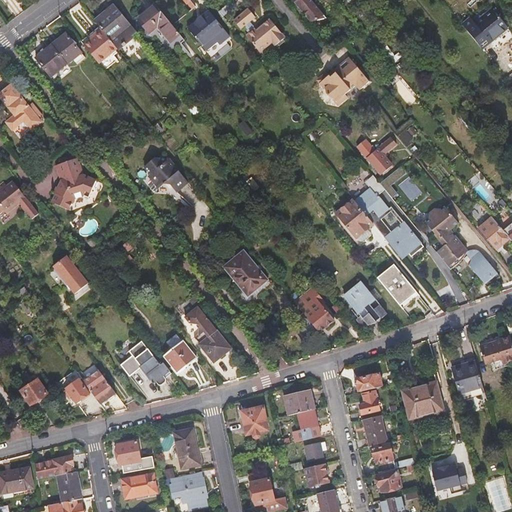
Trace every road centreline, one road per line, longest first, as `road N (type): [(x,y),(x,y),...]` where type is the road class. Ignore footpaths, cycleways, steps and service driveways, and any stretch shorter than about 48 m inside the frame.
road 1 (unclassified): [(511,301),(328,362)]
road 2 (residential): [(328,362),(363,511)]
road 3 (unclassified): [(328,362),(209,397)]
road 4 (unclassified): [(209,397),(90,426)]
